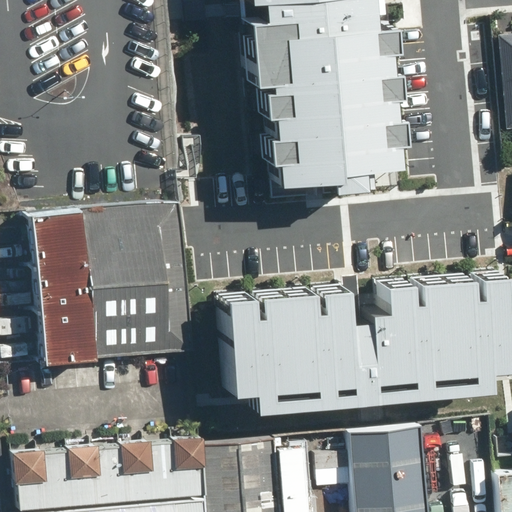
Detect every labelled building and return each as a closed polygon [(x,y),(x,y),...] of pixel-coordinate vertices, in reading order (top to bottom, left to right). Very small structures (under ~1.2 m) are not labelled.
[(388,0),(230,0),(245,175),(402,162),(388,0)] [(511,28),(495,30),(503,127),(511,125),(511,28)] [(172,197),(21,209),(33,358),(187,346),(172,197)] [(457,254),(193,277),(204,400),(468,377),(457,254)] [(421,511),(413,420),(341,426),(348,511),(421,511)] [(459,429),(417,431),(420,477),(461,475),(459,429)] [(273,511),(268,433),(192,440),(197,490),(198,511),(273,511)] [(6,450),(10,505),(36,503),(197,490),(192,440),(192,434),(6,450)] [(511,511),(511,468),(489,470),(492,511),(511,511)] [(198,511),(197,490),(36,503),(36,511),(198,511)]
